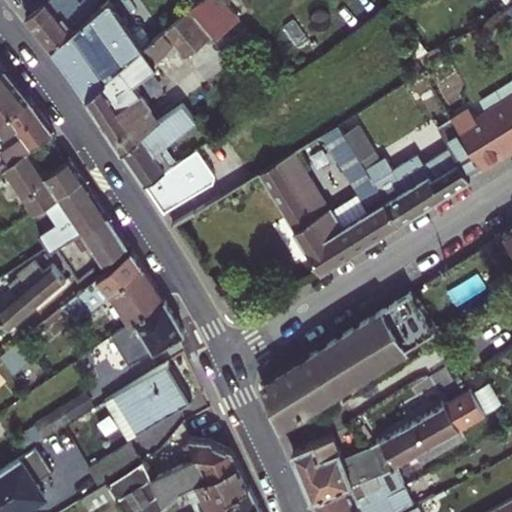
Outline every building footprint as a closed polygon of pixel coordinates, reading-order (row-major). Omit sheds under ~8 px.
[(44,0),(36,9),(27,14),(53,45),(102,5),(97,0),(79,0),(79,1),(78,0),(44,0)] [(107,0),(102,5),(53,45),(65,63),(65,62),(73,64),(81,74),(75,78),(87,95),(149,43),(112,0),(107,0)] [(154,109),(133,81),(176,45),(187,55),(213,34),(217,39),(242,17),(226,0),(198,0),(149,43),(87,95),(113,135),(147,113),(154,109)] [(443,0),(423,0),(431,10),(443,0)] [(501,11),(493,0),(484,0),(482,2),(492,17),(501,11)] [(487,13),(481,17),(484,23),(492,17),(482,2),(480,3),(487,13)] [(65,62),(65,63),(75,78),(81,74),(73,64),(65,62)] [(0,72),(0,96),(18,82),(6,67),(0,72)] [(0,119),(29,96),(18,82),(0,96),(0,119)] [(472,101),(450,114),(473,152),(482,167),(501,156),(497,150),(511,141),(511,92),(478,112),(472,101)] [(6,135),(19,126),(39,109),(29,96),(0,119),(0,149),(2,148),(0,145),(0,139),(6,135)] [(197,118),(184,102),(161,118),(154,122),(123,150),(146,183),(178,161),(165,144),(197,118)] [(0,149),(0,169),(4,167),(29,148),(53,130),(39,109),(19,126),(23,132),(2,148),(0,149)] [(154,122),(147,113),(113,135),(123,150),(154,122)] [(281,157),(259,171),(321,269),(399,220),(355,150),(338,122),(322,131),(360,192),(331,209),(318,218),(281,157)] [(364,144),(355,150),(399,220),(470,175),(469,174),(482,167),(473,152),(468,155),(460,141),(399,178),(381,149),(371,155),(364,144)] [(511,141),(497,150),(501,156),(511,149),(511,141)] [(178,161),(146,183),(166,211),(214,181),(216,174),(199,147),(178,161)] [(46,203),(84,177),(71,156),(46,174),(29,148),(4,167),(35,211),(46,203)] [(331,209),(293,150),(281,157),(318,218),(331,209)] [(83,231),(108,213),(84,177),(46,203),(59,221),(40,235),(50,252),(75,236),(83,231)] [(104,261),(129,243),(108,213),(83,231),(75,236),(84,249),(92,244),(104,261)] [(511,241),(505,232),(426,281),(433,291),(511,241)] [(133,247),(63,304),(77,322),(112,293),(145,266),(133,247)] [(0,307),(0,316),(9,327),(67,279),(53,263),(45,270),(35,259),(19,273),(21,275),(28,284),(18,292),(0,307)] [(145,266),(112,293),(130,321),(130,322),(136,318),(135,316),(166,298),(145,266)] [(28,284),(21,275),(11,283),(15,288),(18,292),(28,284)] [(0,307),(18,292),(15,288),(0,300),(0,307)] [(412,290),(383,308),(407,347),(436,329),(412,290)] [(129,363),(185,332),(166,298),(135,316),(136,318),(130,322),(130,321),(112,333),(129,363)] [(383,308),(313,351),(338,390),(407,347),(383,308)] [(16,373),(34,357),(20,341),(1,356),(5,360),(16,373)] [(265,381),(283,424),(338,390),(313,351),(265,381)] [(169,359),(114,393),(138,433),(194,399),(192,397),(190,398),(169,362),(170,361),(169,359)] [(488,411),(502,402),(489,382),(474,391),(488,411)] [(471,387),(446,402),(372,444),(387,468),(395,463),(415,452),(461,427),(486,412),(471,387)] [(114,393),(104,399),(129,438),(138,433),(114,393)] [(34,422),(43,434),(68,417),(59,405),(34,422)] [(464,434),(461,427),(415,452),(419,460),(464,434)] [(387,468),(372,444),(343,456),(334,433),(293,449),(313,498),(387,468)] [(152,477),(143,458),(109,480),(127,511),(157,511),(165,505),(180,489),(182,488),(197,481),(239,462),(232,448),(210,438),(190,435),(195,444),(197,449),(189,453),(187,453),(190,460),(157,474),(161,484),(157,486),(152,477)] [(90,465),(100,482),(141,457),(131,441),(90,465)] [(37,443),(0,468),(0,511),(15,511),(19,510),(18,508),(28,502),(29,503),(48,491),(39,478),(54,468),(37,443)] [(187,448),(189,453),(197,449),(195,444),(187,448)] [(208,503),(201,506),(202,509),(249,484),(239,462),(197,481),(208,503)] [(404,481),(395,463),(387,468),(313,498),(319,511),(353,511),(388,493),(386,490),(404,481)] [(157,474),(152,477),(157,486),(161,484),(157,474)] [(108,481),(81,497),(88,510),(115,494),(108,481)] [(201,506),(208,503),(197,481),(182,488),(181,493),(186,503),(187,511),(184,511),(196,511),(202,509),(201,506)] [(400,511),(416,504),(404,481),(386,490),(388,493),(353,511),(400,511)] [(262,511),(249,484),(202,509),(203,511),(262,511)] [(511,511),(511,497),(483,511),(511,511)] [(400,511),(422,511),(418,503),(416,504),(400,511)]
